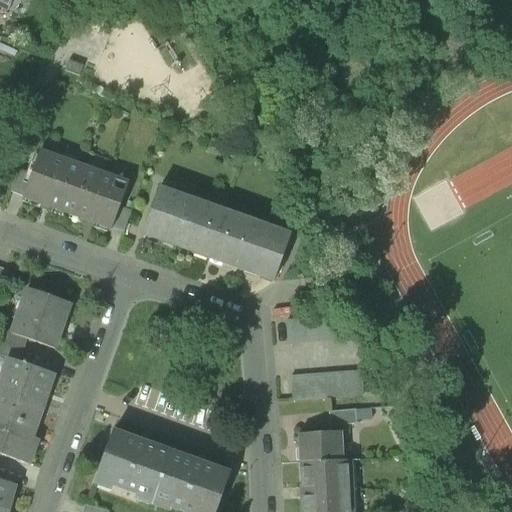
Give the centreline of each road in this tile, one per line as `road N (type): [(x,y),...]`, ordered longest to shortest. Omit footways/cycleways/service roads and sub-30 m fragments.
road 1 (residential): [(124,274),(254,319),(263,348),(265,460)]
road 2 (residential): [(80,397),(265,460)]
road 3 (residential): [(0,231),(124,274)]
road 4 (residential): [(124,274),(80,397)]
road 5 (residential): [(80,397),(42,511)]
